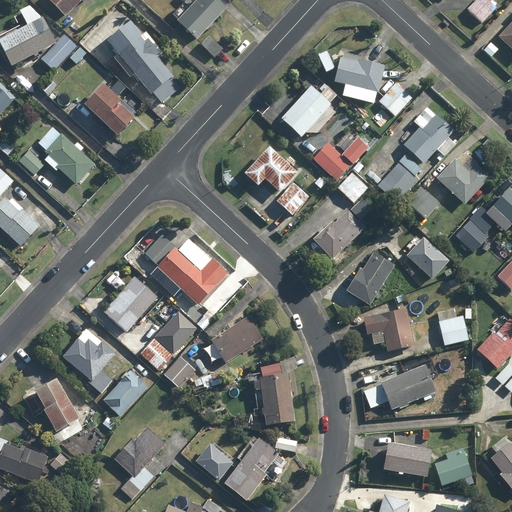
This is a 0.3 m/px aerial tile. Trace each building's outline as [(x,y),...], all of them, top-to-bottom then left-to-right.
[(51,0),(68,16),(83,0),(51,0)] [(199,0),(180,21),(199,39),(229,7),(221,0),(199,0)] [(474,0),(464,11),(480,25),(494,10),(483,0),(474,0)] [(511,19),(494,39),(511,56),(511,15),(511,17),(511,19)] [(1,39),(13,65),(59,43),(46,17),(1,39)] [(148,43),(143,36),(145,34),(134,21),(111,39),(153,93),(155,93),(163,103),(182,88),(173,78),(175,76),(158,55),(162,52),(152,40),(148,43)] [(81,43),(88,50),(98,40),(91,33),(81,43)] [(202,44),(216,58),(225,48),(211,34),(202,44)] [(43,59),(55,71),(78,46),(67,35),(43,59)] [(335,79),(379,91),(387,63),(360,56),(359,58),(341,54),(335,79)] [(0,117),(18,98),(0,81),(0,117)] [(396,81),(380,98),(396,113),(413,96),(396,81)] [(86,103),(119,135),(137,117),(122,103),(124,100),(105,83),(86,103)] [(282,116),(302,134),(332,102),(312,83),(282,116)] [(323,93),(332,100),(337,94),(329,86),(323,93)] [(63,99),(69,105),(74,100),(68,94),(63,99)] [(405,141),(426,160),(438,147),(445,154),(456,142),(449,136),(455,129),(434,109),(405,141)] [(398,117),(390,110),(385,116),(393,123),(398,117)] [(58,167),(79,185),(98,164),(83,151),(86,147),(80,143),(77,146),(63,134),(63,135),(55,128),(41,143),(49,150),(47,152),(60,164),(58,167)] [(355,162),(369,146),(359,135),(344,151),(355,162)] [(313,157),(337,179),(352,163),(329,140),(313,157)] [(265,176),(280,190),(299,170),(271,143),(245,170),(259,183),(265,176)] [(20,161),(36,176),(46,164),(30,150),(20,161)] [(437,176),(466,202),(491,174),(478,162),(471,170),(456,156),(437,176)] [(378,184),(398,201),(418,179),(399,161),(378,184)] [(0,198),(15,181),(0,168),(0,198)] [(338,186),(355,202),(369,186),(352,171),(338,186)] [(277,198),(293,213),(310,195),(293,180),(277,198)] [(408,200),(427,217),(440,202),(422,185),(408,200)] [(456,234),(475,251),(491,234),(487,231),(496,221),(505,230),(511,222),(511,186),(511,187),(510,186),(488,208),(483,203),(469,217),(471,218),(456,234)] [(0,204),(0,224),(23,247),(42,226),(24,209),(22,211),(7,197),(0,204)] [(314,236),(333,257),(366,227),(349,208),(335,220),(333,218),(314,236)] [(421,229),(425,233),(429,228),(425,224),(421,229)] [(146,233),(152,239),(158,233),(152,227),(146,233)] [(434,238),(440,243),(447,236),(441,231),(434,238)] [(199,302),(217,282),(163,233),(146,251),(199,302)] [(422,239),(404,258),(429,282),(447,263),(422,239)] [(348,287),(372,302),(396,263),(375,250),(364,268),(361,266),(348,287)] [(511,260),(499,275),(511,286),(511,260)] [(103,310),(127,330),(158,294),(134,274),(103,310)] [(434,283),(440,302),(460,296),(455,277),(434,283)] [(177,303),(184,310),(189,304),(182,297),(177,303)] [(385,329),(388,349),(416,344),(408,306),(364,315),(368,332),(385,329)] [(212,338),(227,361),(264,337),(249,314),(212,338)] [(439,320),(445,344),(470,338),(464,314),(439,320)] [(479,347),(500,366),(511,352),(511,319),(510,317),(498,331),(495,329),(479,347)] [(193,329),(198,334),(202,328),(197,324),(193,329)] [(91,381),(104,391),(113,378),(102,369),(117,351),(102,339),(98,344),(89,336),(85,341),(78,335),(63,354),(93,379),(91,381)] [(140,353),(159,370),(173,353),(154,336),(140,353)] [(178,346),(183,351),(188,344),(183,340),(178,346)] [(165,373),(180,387),(196,369),(181,355),(165,373)] [(261,375),(267,422),(295,418),(291,389),(293,388),(292,379),(290,380),(289,371),(282,372),(280,361),(262,365),(264,374),(261,375)] [(390,399),(393,407),(437,389),(426,362),(381,380),(383,383),(365,390),(371,407),(390,399)] [(511,375),(511,368),(509,365),(493,380),(500,387),(511,375)] [(104,398),(122,414),(148,384),(131,368),(104,398)] [(201,377),(205,389),(214,386),(210,374),(201,377)] [(44,405),(58,429),(81,415),(57,375),(36,387),(46,404),(44,405)] [(196,385),(203,383),(201,377),(194,379),(196,385)] [(511,391),(511,378),(502,388),(509,395),(511,391)] [(122,486),(134,496),(154,474),(145,465),(166,442),(147,425),(135,439),(132,437),(114,456),(133,473),(122,486)] [(276,446),(295,450),(298,439),(278,435),(276,446)] [(226,480),(248,498),(268,472),(265,470),(280,451),(259,436),(226,480)] [(78,438),(71,451),(89,462),(97,449),(78,438)] [(0,465),(38,481),(49,455),(25,446),(24,448),(4,440),(1,449),(0,449),(0,465)] [(385,466),(429,474),(433,447),(389,440),(385,466)] [(501,472),(511,486),(511,440),(511,441),(492,455),(504,470),(501,472)] [(198,461),(220,478),(234,461),(212,444),(198,461)] [(435,462),(442,484),(473,473),(464,446),(446,452),(448,457),(435,462)] [(51,463),(64,476),(75,465),(61,452),(51,463)] [(92,477),(92,486),(101,486),(101,477),(92,477)] [(0,485),(0,511),(5,511),(13,489),(0,485)] [(369,511),(407,511),(411,500),(386,492),(380,511),(371,508),(369,511)] [(200,511),(204,505),(192,500),(188,510),(169,503),(165,511),(200,511)]
